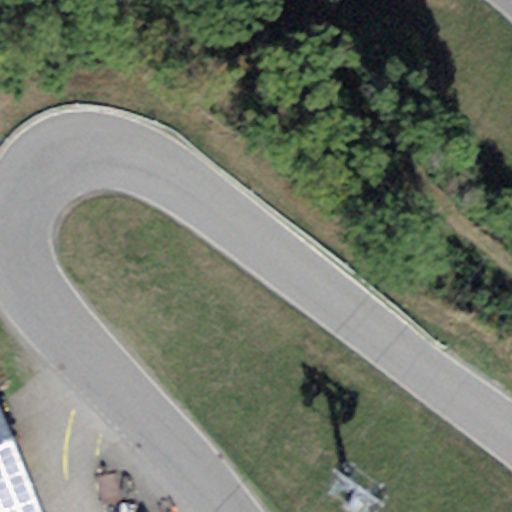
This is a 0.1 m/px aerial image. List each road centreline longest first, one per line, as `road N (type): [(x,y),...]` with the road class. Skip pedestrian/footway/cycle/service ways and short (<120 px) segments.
road 1 (tertiary): [(511,434),(155,170),(111,152),(78,150),(31,179),(22,198),(19,236),(32,280),(60,324),(230,511)]
road 2 (track): [(163,0),(511,260)]
